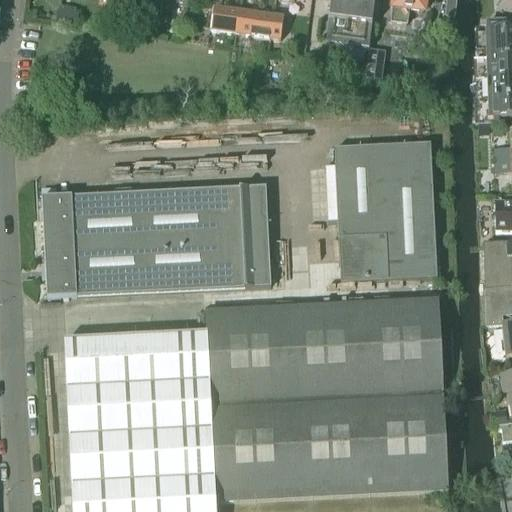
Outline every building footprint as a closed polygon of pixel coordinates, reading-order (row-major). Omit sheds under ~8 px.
[(100,0),(98,13),(109,15),(108,25),(125,27),(128,0),(100,0)] [(332,0),(326,47),(369,53),(376,0),(332,0)] [(424,0),(395,0),(392,27),(406,29),(408,13),(423,15),(424,0)] [(442,0),(446,0),(444,18),(453,20),(454,20),(456,0),(442,0)] [(58,8),(55,25),(73,27),(75,10),(58,8)] [(239,38),(242,14),(213,10),(210,34),(239,38)] [(271,42),(274,18),(242,14),(239,38),(270,42),(271,42)] [(274,18),(271,42),(280,43),(281,44),(284,20),(274,18)] [(488,61),(511,59),(511,33),(508,34),(508,25),(486,26),(488,60),(488,61)] [(381,54),(369,53),(365,81),(377,82),(381,54)] [(476,82),(511,80),(511,59),(488,61),(488,60),(475,60),(476,82)] [(477,103),(511,101),(511,80),(476,82),(477,103)] [(511,101),(477,103),(478,117),(490,116),(490,121),(511,119),(511,101)] [(495,163),(511,162),(511,132),(510,133),(510,151),(495,151),(495,163)] [(327,227),(337,227),(340,287),(435,282),(428,148),(333,153),(334,172),(324,172),(327,227)] [(511,162),(495,163),(495,176),(511,176),(511,193),(511,192),(511,162)] [(270,291),(268,250),(265,191),(41,201),(46,301),(270,291)] [(511,206),(494,207),(495,236),(511,235),(511,206)] [(486,330),(502,329),(501,319),(511,318),(511,246),(484,249),(486,330)] [(214,511),(214,506),(447,495),(438,303),(205,315),(206,337),(64,344),(72,511),(214,511)] [(502,377),(511,375),(509,361),(511,360),(511,328),(502,330),(502,329),(486,330),(486,332),(482,332),(486,381),(502,378),(502,377)] [(502,377),(502,378),(504,395),(509,394),(511,414),(511,375),(502,377)] [(493,429),(506,428),(505,421),(505,414),(491,416),(493,429)] [(511,428),(506,429),(497,430),(497,434),(502,433),(504,446),(511,445),(511,428)] [(501,511),(511,511),(511,480),(497,483),(501,511)]
